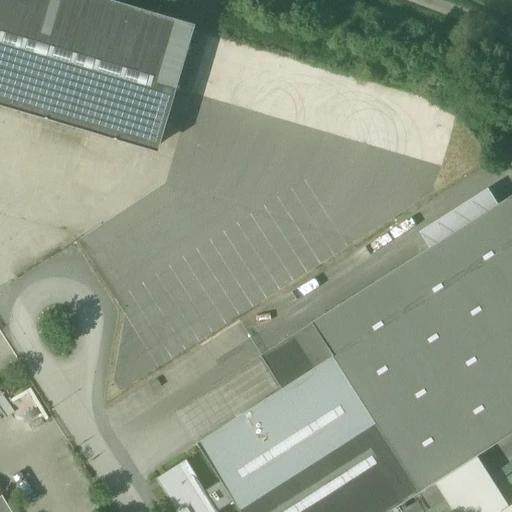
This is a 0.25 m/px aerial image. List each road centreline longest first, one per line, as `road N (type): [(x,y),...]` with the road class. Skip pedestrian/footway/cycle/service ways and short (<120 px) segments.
road 1 (residential): [(72,405),(85,317),(78,294),(60,280),(38,286),(28,326),(39,357)]
road 2 (residential): [(138,511),(72,405)]
